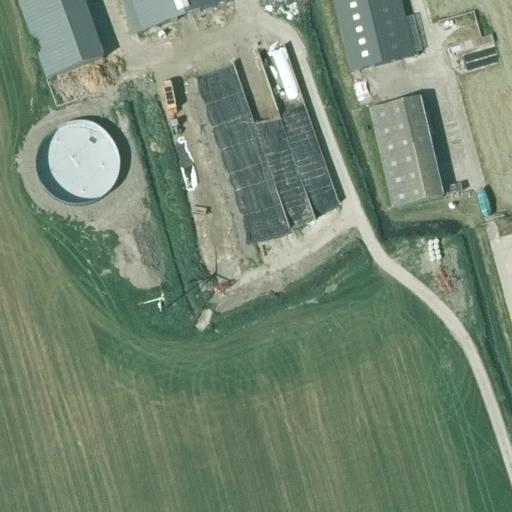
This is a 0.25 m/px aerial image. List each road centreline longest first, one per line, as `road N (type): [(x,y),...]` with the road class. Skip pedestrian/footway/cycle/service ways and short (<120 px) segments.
road 1 (track): [(354,208),(388,266),(462,331),(511,497)]
road 2 (track): [(472,173),(511,306)]
